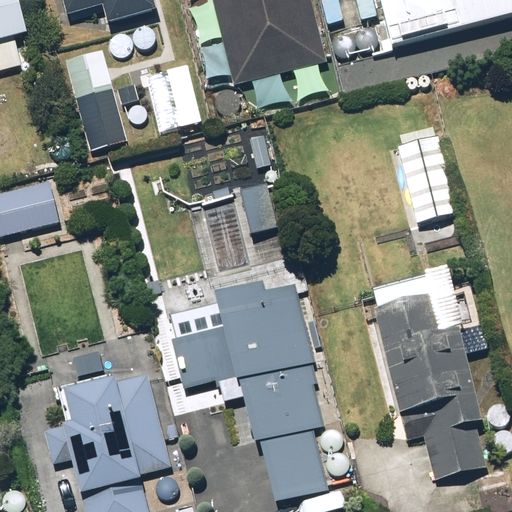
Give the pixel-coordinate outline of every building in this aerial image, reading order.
[(0,0),(0,49),(26,43),(14,0),(0,0)] [(107,32),(155,19),(150,0),(60,0),(66,23),(102,14),(107,32)] [(210,0),(233,90),(325,68),(308,0),(210,0)] [(511,0),(385,0),(398,53),(511,24),(511,0)] [(332,41),(338,64),(384,50),(377,28),(332,41)] [(20,78),(24,88),(33,85),(29,74),(20,78)] [(117,96),(121,111),(138,106),(134,91),(117,96)] [(126,147),(112,95),(76,105),(90,157),(126,147)] [(274,168),(266,138),(250,142),(258,172),(274,168)] [(458,221),(440,144),(400,153),(418,230),(458,221)] [(206,164),(202,145),(178,150),(182,169),(206,164)] [(48,189),(0,201),(0,243),(57,230),(48,189)] [(227,191),(212,197),(215,205),(230,200),(227,191)] [(239,201),(250,243),(277,235),(266,194),(239,201)] [(260,453),(274,511),(327,498),(312,436),(322,434),(313,392),(316,391),(311,371),(313,370),(294,292),(263,300),(262,295),(214,307),(215,313),(171,323),(178,352),(173,352),(183,396),(218,387),(223,409),(242,404),(254,454),(260,453)] [(374,322),(404,446),(423,441),(434,486),(486,474),(476,433),(480,431),(458,341),(439,345),(430,308),(374,322)] [(309,328),(315,353),(321,352),(315,326),(309,328)] [(0,384),(16,381),(8,349),(0,350),(0,384)] [(171,473),(147,381),(62,403),(69,432),(44,439),(53,471),(69,467),(80,506),(81,505),(83,511),(146,511),(138,481),(171,473)] [(486,465),(490,480),(502,478),(500,462),(486,465)]
